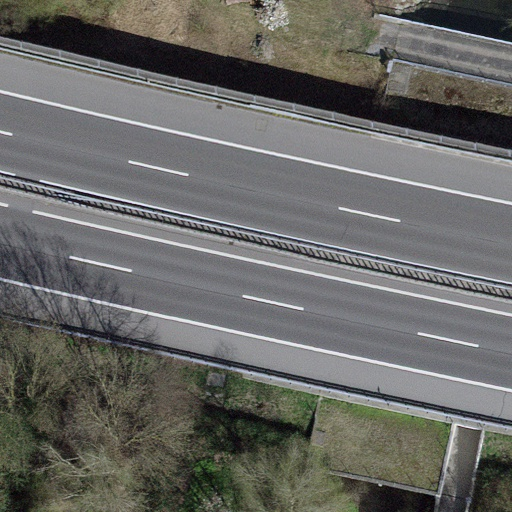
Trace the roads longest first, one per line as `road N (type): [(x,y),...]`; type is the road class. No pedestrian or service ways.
road 1 (motorway): [(0,243),(511,355)]
road 2 (motorway): [(511,241),(0,130)]
